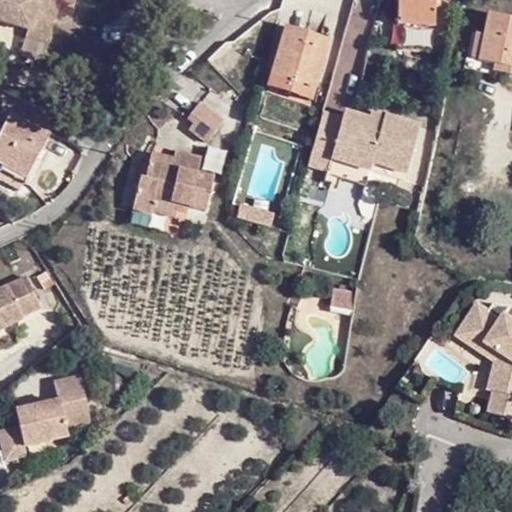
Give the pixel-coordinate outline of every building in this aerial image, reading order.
[(0,0),(0,21),(29,31),(27,37),(48,43),(60,5),(74,9),(77,0),(48,0),(49,0),(48,0),(0,0)] [(433,0),(395,0),(394,50),(432,51),(433,0)] [(511,17),(486,12),(482,34),(476,60),(492,63),(502,66),(500,73),(511,75),(511,17)] [(284,28),(269,79),(307,90),(311,76),(317,77),(328,41),(284,28)] [(469,58),(476,60),(482,34),(475,32),(469,58)] [(490,70),(500,73),(502,66),(492,63),(490,70)] [(310,101),(317,77),(311,76),(307,90),(269,79),(266,87),(310,101)] [(193,101),(182,115),(188,120),(183,126),(200,141),(216,120),(193,101)] [(368,108),(365,116),(378,121),(381,114),(368,108)] [(339,115),(322,110),(307,161),(322,166),(332,139),(343,144),(338,160),(363,169),(366,162),(402,174),(419,126),(381,114),(378,121),(365,116),(341,109),(339,115)] [(0,130),(0,165),(24,178),(47,136),(7,116),(0,130)] [(343,144),(332,139),(322,166),(320,172),(359,185),(363,169),(338,160),(343,144)] [(132,174),(123,207),(144,212),(146,208),(147,204),(170,210),(182,211),(184,206),(201,210),(208,177),(190,173),(194,156),(170,150),(167,157),(165,167),(155,167),(156,160),(142,157),(137,175),(132,174)] [(144,151),(142,157),(156,160),(155,167),(165,167),(167,157),(144,151)] [(0,174),(21,185),(24,178),(0,165),(0,174)] [(277,205),(243,195),(239,208),(272,218),(277,205)] [(170,210),(147,204),(146,208),(169,214),(170,210)] [(0,330),(25,319),(24,317),(43,307),(26,277),(0,290),(0,330)] [(492,415),(511,419),(511,306),(497,305),(492,313),(481,305),(469,324),(492,340),(488,346),(501,354),(497,370),(494,381),(504,384),(501,394),(497,393),(492,415)] [(492,340),(469,324),(456,344),(497,370),(501,354),(488,346),(492,340)] [(86,411),(75,367),(52,373),(55,390),(12,402),(15,418),(0,423),(0,445),(2,454),(23,448),(21,437),(64,426),(63,417),(86,411)] [(504,384),(494,381),(492,392),(497,393),(501,394),(504,384)]
